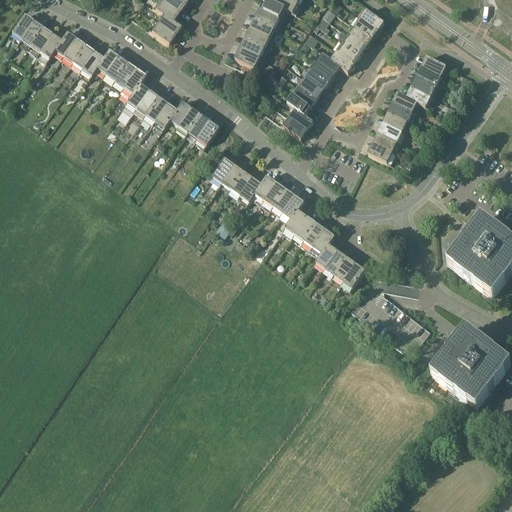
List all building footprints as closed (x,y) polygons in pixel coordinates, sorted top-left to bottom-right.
[(168,0),(164,0),(161,6),(178,18),(183,10),(168,0)] [(185,0),(168,0),(183,10),(189,2),(185,0)] [(277,0),(274,7),(274,8),(284,13),(287,14),(293,17),(298,8),(282,0),(277,0)] [(265,3),(260,14),(279,23),(284,13),(274,8),(274,7),(265,3)] [(158,4),(152,12),(155,14),(160,18),(163,20),(172,27),(173,26),(177,19),(178,18),(161,6),(158,4)] [(334,5),(328,13),(332,16),(338,8),(334,5)] [(364,13),(357,22),(360,24),(378,36),(384,27),(367,14),(367,15),(364,13)] [(260,14),(255,23),(274,33),(279,23),(260,14)] [(24,20),(11,37),(12,37),(12,38),(21,44),(33,26),(24,20)] [(163,20),(157,28),(174,41),(181,32),(173,26),(172,27),(163,20)] [(255,23),(250,34),(269,43),(274,33),(255,23)] [(360,24),(355,32),(372,44),(378,36),(360,24)] [(33,26),(21,44),(30,50),(42,33),(33,26)] [(154,27),(148,35),(151,36),(151,37),(168,49),(174,41),(157,28),(154,27)] [(355,32),(349,40),(366,53),(372,44),(355,32)] [(42,33),(30,50),(39,57),(51,39),(42,33)] [(250,34),(245,44),(264,53),(269,43),(250,34)] [(61,46),(54,56),(63,62),(76,44),(66,37),(60,46),(61,46)] [(51,39),(39,57),(49,64),(54,56),(61,46),(60,46),(51,39)] [(308,40),(305,45),(309,48),(311,45),(313,43),(310,41),(309,39),(308,40)] [(349,40),(343,49),(360,61),(366,53),(349,40)] [(76,44),(63,62),(72,68),(85,51),(76,44)] [(245,44),(240,54),(259,63),(264,53),(245,44)] [(304,46),(298,54),(304,58),(310,50),(304,46)] [(343,49),(337,57),(354,69),(360,61),(343,49)] [(85,51),(72,68),(81,75),(94,57),(85,51)] [(240,54),(235,64),(244,68),(255,73),(259,63),(240,54)] [(103,64),(96,73),(105,79),(118,62),(108,55),(102,63),(103,64)] [(319,55),(312,64),(314,66),(317,68),(334,80),(340,72),(331,65),(332,64),(330,63),(319,55)] [(94,57),(81,75),(91,81),(92,79),(96,73),(103,64),(102,63),(94,57)] [(332,64),(331,65),(340,72),(348,77),(354,69),(337,57),(332,64)] [(427,61),(422,72),(441,82),(446,71),(427,61)] [(118,62),(105,79),(114,86),(127,69),(118,62)] [(314,66),(308,74),(311,76),(328,88),(334,80),(317,68),(314,66)] [(244,68),(241,73),(252,78),(255,73),(244,68)] [(127,69),(114,86),(123,92),(136,75),(127,69)] [(422,72),(417,82),(436,92),(441,82),(422,72)] [(136,75),(123,92),(132,98),(139,89),(140,90),(145,82),(136,75)] [(311,76),(305,84),(322,97),(328,88),(311,76)] [(282,80),(277,86),(281,89),(286,82),(282,80)] [(461,85),(459,90),(465,93),(468,88),(470,83),(464,80),(461,85)] [(417,82),(412,92),(431,101),(436,92),(417,82)] [(305,84),(299,93),(317,105),(322,97),(305,84)] [(129,103),(126,107),(127,107),(136,113),(148,96),(140,90),(139,89),(132,98),(129,103)] [(407,101),(407,102),(417,107),(419,108),(426,112),(426,111),(431,101),(412,92),(407,101)] [(299,93),(293,101),(311,113),(317,105),(299,93)] [(148,96),(136,113),(145,120),(157,103),(148,96)] [(398,97),(393,108),(412,117),(417,107),(407,102),(407,101),(398,97)] [(288,109),(293,113),(295,115),(305,121),(306,120),(311,113),(293,101),(288,109)] [(157,103),(145,120),(154,126),(160,118),(166,109),(157,103)] [(176,115),(169,125),(178,131),(190,114),(181,107),(175,115),(176,115)] [(393,108),(388,118),(407,127),(412,117),(393,108)] [(160,118),(154,126),(163,133),(167,128),(169,125),(176,115),(175,115),(166,109),(160,118)] [(178,131),(176,135),(184,141),(187,138),(199,120),(190,114),(178,131)] [(295,115),(290,123),(307,135),(314,126),(306,120),(305,121),(295,115)] [(388,118),(383,128),(402,137),(407,127),(388,118)] [(199,120),(187,138),(196,144),(198,141),(208,127),(199,120)] [(284,131),(301,144),(307,135),(290,123),(284,131)] [(198,141),(196,144),(205,151),(206,151),(218,133),(208,127),(198,141)] [(383,128),(378,138),(397,147),(402,137),(383,128)] [(378,138),(373,148),(392,157),(397,147),(378,138)] [(373,148),(368,158),(387,167),(388,167),(392,157),(373,148)] [(213,180),(210,184),(220,190),(222,187),(235,170),(225,163),(222,167),(213,180)] [(235,170),(222,187),(231,194),(244,176),(235,170)] [(244,176),(231,194),(240,200),(253,183),(244,176)] [(262,190),(256,199),(264,205),(277,187),(267,181),(261,189),(262,190)] [(253,183),(240,200),(249,207),(250,207),(252,204),(256,199),(262,190),(261,189),(253,183)] [(277,187),(264,205),(273,211),(286,194),(277,187)] [(286,194),(273,211),(282,218),(295,200),(286,194)] [(295,200),(282,218),(291,224),(298,215),(299,215),(304,207),(295,200)] [(286,233),(283,237),(292,243),(295,239),(308,222),(299,215),(298,215),(291,224),(288,229),(285,232),(286,233)] [(226,221),(216,235),(225,241),(228,237),(235,228),(226,221)] [(295,239),(292,243),(301,250),(304,245),(316,228),(308,222),(295,239)] [(465,247),(449,267),(482,292),(492,300),(511,274),(511,247),(482,224),(470,240),(472,242),(467,249),(465,247)] [(316,228),(304,245),(313,252),(325,234),(316,228)] [(325,234),(313,252),(322,258),(329,249),(335,241),(325,234)] [(319,262),(316,266),(326,273),(328,270),(338,256),(329,249),(322,258),(319,262)] [(328,270),(326,273),(335,279),(339,273),(347,262),(338,256),(328,270)] [(339,273),(335,279),(344,286),(356,269),(347,262),(339,273)] [(356,269),(344,286),(353,292),(353,293),(363,279),(366,275),(356,269)] [(374,286),(351,316),(410,361),(430,335),(397,310),(384,300),(379,296),(382,293),(385,295),(419,300),(420,290),(420,289),(386,284),(376,282),(374,286)] [(445,362),(433,378),(466,404),(476,411),(509,368),(466,335),(454,351),(456,353),(451,359),(449,358),(445,362)]
